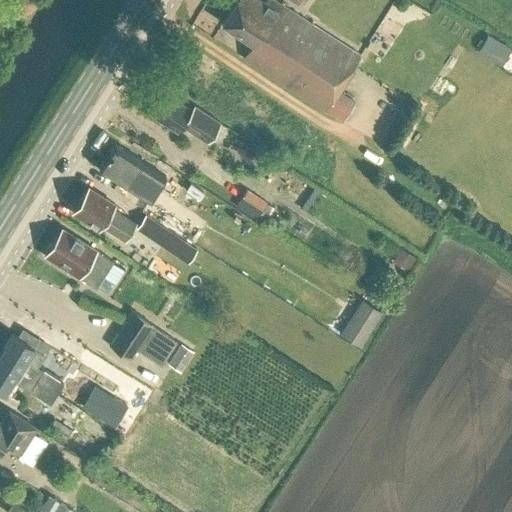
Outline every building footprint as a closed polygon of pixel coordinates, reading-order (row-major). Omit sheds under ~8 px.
[(263,0),(264,0),(263,0),(234,0),(221,22),(251,42),(242,57),(324,109),(360,54),(275,0),(263,0)] [(493,49),(498,41),(478,29),(465,50),(474,56),(482,42),(493,49)] [(189,108),(162,90),(148,111),(177,130),(181,122),(206,138),(218,120),(192,104),(189,108)] [(156,145),(174,160),(186,144),(168,130),(156,145)] [(98,164),(100,166),(98,169),(128,188),(135,192),(152,166),(145,161),(115,142),(105,159),(102,159),(98,164)] [(99,195),(86,187),(73,209),(88,219),(86,221),(98,228),(101,225),(124,239),(135,220),(113,206),(116,202),(101,192),(99,195)] [(259,213),(266,202),(246,189),(239,200),(259,213)] [(211,200),(203,210),(219,224),(227,214),(211,200)] [(187,257),(196,243),(145,210),(136,225),(187,257)] [(112,260),(61,227),(51,243),(49,243),(44,249),(46,251),(44,254),(67,268),(66,270),(78,277),(80,276),(95,286),(112,260)] [(400,249),(392,261),(406,270),(414,258),(400,249)] [(358,251),(346,269),(364,281),(376,263),(358,251)] [(382,307),(362,295),(341,330),(360,342),(382,307)] [(161,364),(177,340),(131,309),(108,343),(131,359),(138,348),(161,364)] [(0,350),(0,356),(56,392),(62,382),(37,365),(43,355),(33,348),(39,338),(21,327),(15,335),(12,332),(0,350)] [(180,371),(193,351),(182,343),(168,363),(180,371)] [(45,368),(76,390),(86,376),(55,354),(45,368)] [(49,402),(56,392),(0,356),(0,389),(4,393),(13,379),(49,402)] [(91,386),(65,409),(85,432),(111,409),(91,386)] [(0,420),(0,447),(4,442),(21,452),(36,427),(7,409),(0,420)] [(60,439),(68,427),(52,416),(44,428),(60,439)] [(46,497),(35,511),(74,511),(75,511),(52,496),(46,497)] [(30,511),(14,501),(6,511),(30,511)]
